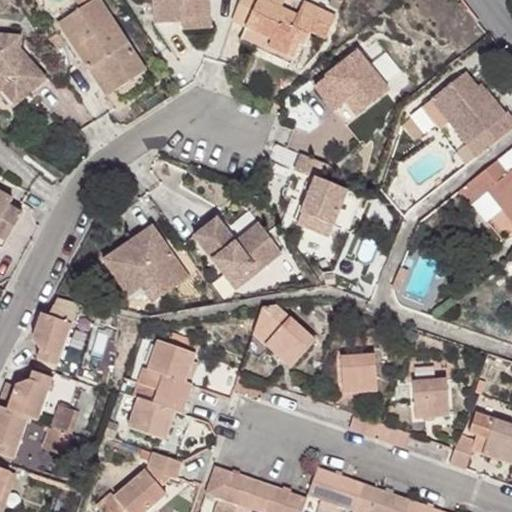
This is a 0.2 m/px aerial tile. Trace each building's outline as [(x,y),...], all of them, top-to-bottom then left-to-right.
[(113,85),(142,66),(98,0),(76,0),(78,3),(56,18),(87,65),(96,58),(113,85)] [(182,15),(209,13),(208,0),(150,0),(151,22),(182,22),(182,15)] [(269,36),(263,50),(289,63),(300,42),(303,43),(309,31),(323,37),(335,14),(305,0),(301,0),(295,12),(280,5),(269,0),(240,0),(233,19),(244,24),(269,36)] [(210,27),(209,13),(182,15),(182,22),(182,27),(210,27)] [(237,38),(263,50),(269,36),(244,24),(237,38)] [(0,82),(7,77),(19,93),(43,75),(18,43),(18,29),(0,27),(0,82)] [(356,51),(314,86),(335,111),(340,106),(352,120),(389,90),(356,51)] [(148,76),(142,66),(113,85),(96,58),(87,65),(111,100),(148,76)] [(484,92),(478,84),(468,72),(423,106),(443,130),(452,123),(468,143),(507,113),(488,89),(484,92)] [(0,84),(11,99),(19,93),(7,77),(0,82),(0,84)] [(482,81),(478,84),(484,92),(488,89),(482,81)] [(329,162),(298,151),(293,169),(311,175),(293,223),(329,237),(347,188),(323,178),(329,162)] [(511,170),(509,173),(498,158),(471,180),(484,196),(491,191),(511,216),(511,170)] [(460,189),(473,205),(475,203),(484,196),(471,180),(460,189)] [(0,236),(3,239),(20,210),(7,203),(6,202),(6,200),(8,195),(0,190),(0,236)] [(281,251),(263,228),(240,248),(235,241),(215,216),(193,235),(229,282),(251,263),(257,271),(281,251)] [(240,248),(263,228),(258,221),(235,241),(240,248)] [(158,250),(164,246),(151,225),(98,262),(126,301),(138,292),(143,298),(163,283),(169,293),(185,281),(186,280),(186,278),(169,254),(164,258),(158,250)] [(169,254),(164,246),(158,250),(164,258),(169,254)] [(235,289),(257,271),(251,263),(229,282),(235,289)] [(400,271),(391,294),(399,297),(407,273),(400,271)] [(150,306),(169,293),(163,283),(143,298),(150,306)] [(75,307),(60,304),(54,320),(40,315),(31,341),(37,351),(34,359),(55,366),(75,307)] [(262,344),(287,367),(312,341),(287,317),(278,307),(259,310),(250,334),(262,344)] [(167,345),(192,354),(196,341),(172,332),(167,345)] [(155,375),(149,390),(184,402),(190,385),(182,383),(192,354),(167,345),(154,341),(144,371),(155,375)] [(375,392),(372,354),(337,356),(341,395),(375,392)] [(25,418),(36,422),(50,379),(29,372),(25,382),(13,387),(5,411),(25,418)] [(236,374),(231,391),(260,401),(265,384),(236,374)] [(447,421),(444,383),(411,386),(414,424),(447,421)] [(184,402),(149,390),(145,403),(134,399),(123,429),(160,443),(171,412),(180,414),(184,402)] [(25,418),(5,411),(0,409),(0,455),(11,459),(25,418)] [(374,440),(380,425),(350,415),(345,430),(374,440)] [(511,467),(511,429),(492,422),(473,416),(466,435),(485,442),(480,457),(511,467)] [(406,434),(380,425),(374,440),(402,450),(406,434)] [(472,442),(468,453),(480,457),(485,442),(466,435),(465,439),(472,442)] [(457,436),(447,466),(462,471),(468,453),(472,442),(465,439),(457,436)] [(172,478),(178,464),(148,453),(144,467),(172,478)] [(0,504),(11,473),(0,468),(0,504)] [(247,511),(257,484),(212,468),(201,502),(211,505),(209,511),(247,511)] [(314,470),(304,496),(304,497),(317,502),(315,509),(324,511),(338,511),(339,509),(346,511),(350,511),(360,484),(314,469),(314,470)] [(99,511),(138,511),(159,495),(140,471),(95,507),(99,511)] [(4,511),(17,475),(11,473),(0,504),(0,511),(4,511)] [(259,484),(257,484),(247,511),(299,511),(304,500),(259,484)] [(403,511),(407,501),(361,485),(360,484),(350,511),(403,511)] [(437,511),(407,501),(403,511),(437,511)]
